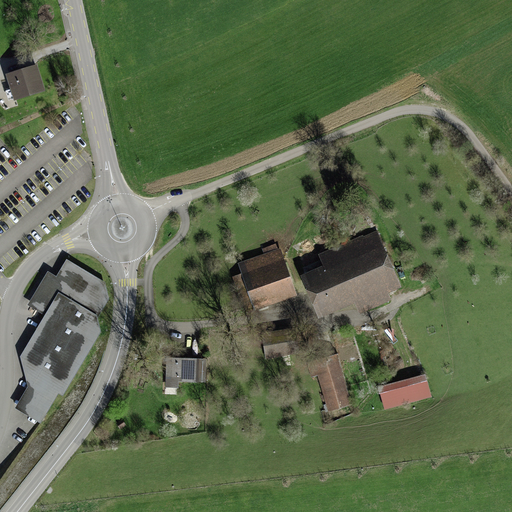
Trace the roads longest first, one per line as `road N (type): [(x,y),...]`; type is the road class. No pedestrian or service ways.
road 1 (track): [(144,214),(408,108),(434,110),(456,124),(511,194)]
road 2 (tertiary): [(16,511),(72,441),(111,373),(127,308),(125,253)]
road 3 (track): [(273,324),(173,327),(153,319),(147,277),(183,228),(179,198)]
road 4 (unclassified): [(96,230),(45,253),(13,291),(0,421)]
road 5 (tertiary): [(116,202),(73,0)]
road 6 (motorway): [(511,486),(348,511)]
